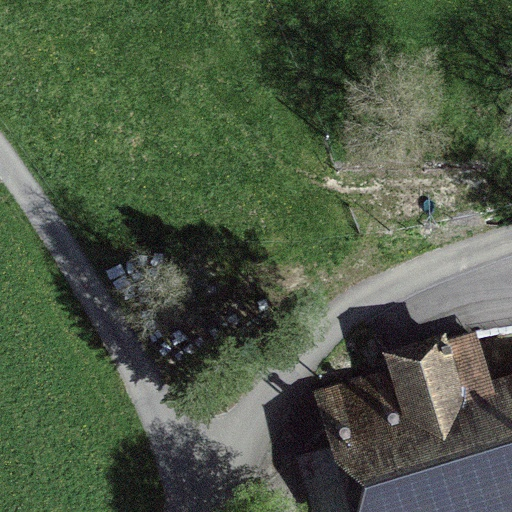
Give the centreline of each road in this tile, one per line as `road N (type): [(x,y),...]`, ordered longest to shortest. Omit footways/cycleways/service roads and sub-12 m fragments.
road 1 (track): [(177,484),(241,433),(328,327),(364,302),(511,240)]
road 2 (unclassified): [(0,168),(165,431),(177,484)]
